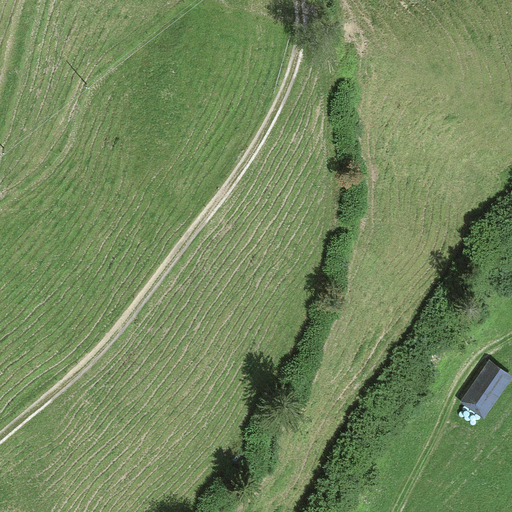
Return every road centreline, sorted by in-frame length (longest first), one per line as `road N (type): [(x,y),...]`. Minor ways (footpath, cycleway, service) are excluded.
road 1 (track): [(0,438),(121,326),(249,156),(292,71),(299,0)]
road 2 (track): [(511,336),(470,368),(397,511)]
